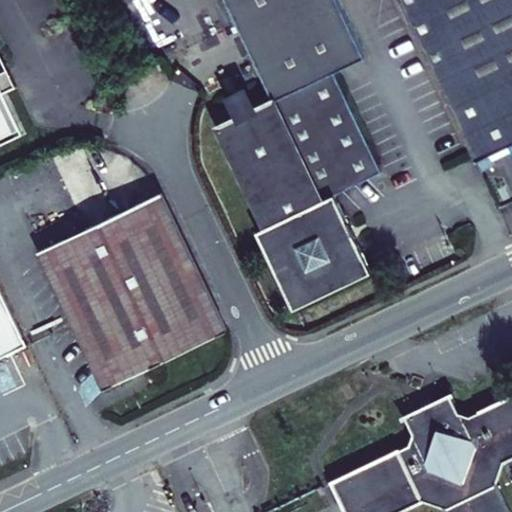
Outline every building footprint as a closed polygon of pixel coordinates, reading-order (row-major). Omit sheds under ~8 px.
[(222,0),(251,56),(342,12),(335,0),(222,0)] [(511,0),(401,0),(479,162),(504,150),(511,146),(511,0)] [(294,311),(347,285),(372,273),(352,232),(335,196),(382,173),(334,74),(365,59),(342,12),(251,56),(273,103),(220,128),(269,226),(257,232),(294,311)] [(0,141),(23,131),(4,89),(9,87),(2,70),(0,71),(0,141)] [(120,380),(165,359),(228,330),(162,191),(40,249),(105,387),(120,380)] [(0,357),(28,345),(0,283),(0,357)] [(449,511),(511,511),(501,488),(511,461),(511,460),(511,395),(472,414),(463,410),(455,394),(436,403),(433,397),(428,400),(424,402),(427,407),(407,417),(416,434),(411,441),(333,479),(348,511),(401,511),(426,500),(448,508),(449,511)]
